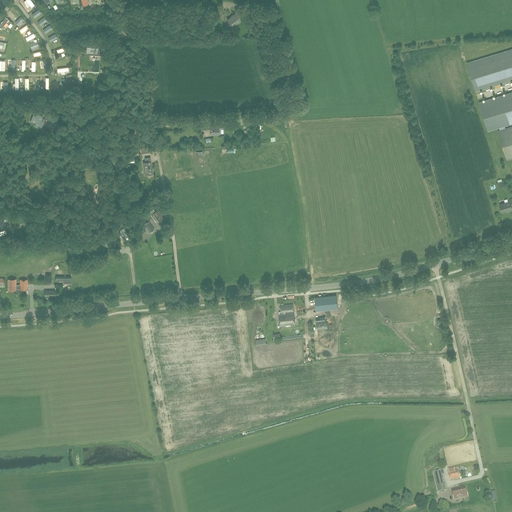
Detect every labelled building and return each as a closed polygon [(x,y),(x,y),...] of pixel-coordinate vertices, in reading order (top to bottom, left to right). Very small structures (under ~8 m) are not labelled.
[(37,5),(28,11),(32,15),(40,9),(37,5)] [(20,20),(23,17),(15,9),(12,12),(20,20)] [(242,19),(237,13),(227,20),(232,26),(235,23),(236,24),(242,19)] [(257,20),(254,19),(255,17),(250,14),(246,19),(252,23),(253,21),(256,22),(257,20)] [(6,19),(1,27),(5,29),(10,21),(6,19)] [(29,33),(29,32),(32,30),(29,27),(22,32),(25,36),(29,33)] [(29,44),(38,39),(36,35),(27,40),(29,44)] [(103,47),(97,47),(97,42),(91,41),(91,42),(86,42),(86,53),(89,53),(90,51),(94,51),(94,55),(102,55),(102,51),(103,51),(103,47)] [(38,115),(33,113),(30,122),(35,124),(36,123),(43,125),(45,120),(42,119),(42,118),(38,116),(38,115)] [(214,127),(205,128),(205,131),(210,131),(210,135),(219,134),(219,128),(214,128),(214,127)] [(143,162),(145,175),(153,174),(151,161),(143,162)] [(67,188),(75,188),(75,179),(66,180),(67,188)] [(510,201),(500,205),(502,212),(508,210),(508,211),(511,209),(511,208),(511,206),(511,199),(509,200),(510,201)] [(163,218),(158,210),(151,215),(154,220),(157,219),(158,221),(159,222),(163,220),(162,218),(163,218)] [(144,224),(150,233),(153,231),(148,222),(144,224)] [(109,240),(104,241),(105,247),(115,246),(114,237),(109,238),(109,240)] [(27,290),(27,280),(20,280),(20,285),(16,285),(16,279),(8,279),(8,291),(16,290),(16,289),(20,289),(20,290),(27,290)] [(315,298),(316,310),(337,308),(336,296),(315,298)] [(293,304),(280,306),(281,314),(279,314),(280,326),(285,326),(285,325),(295,324),(294,312),(285,313),(285,312),(294,311),(293,304)] [(441,471),(433,472),(438,492),(446,491),(441,471)] [(449,473),(450,480),(459,478),(457,471),(449,473)] [(465,486),(451,489),(454,499),(468,496),(465,486)]
